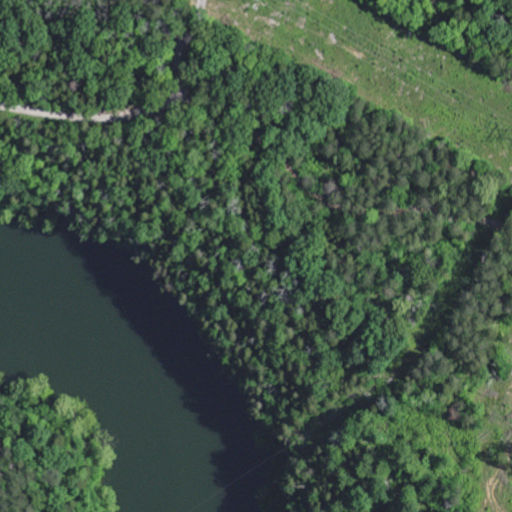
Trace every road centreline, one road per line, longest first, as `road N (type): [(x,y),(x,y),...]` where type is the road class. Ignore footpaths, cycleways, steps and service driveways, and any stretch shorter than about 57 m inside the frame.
road 1 (residential): [(511,231),(162,102)]
road 2 (residential): [(162,102),(268,163),(388,186),(511,182)]
road 3 (residential): [(162,102),(96,116),(0,100)]
